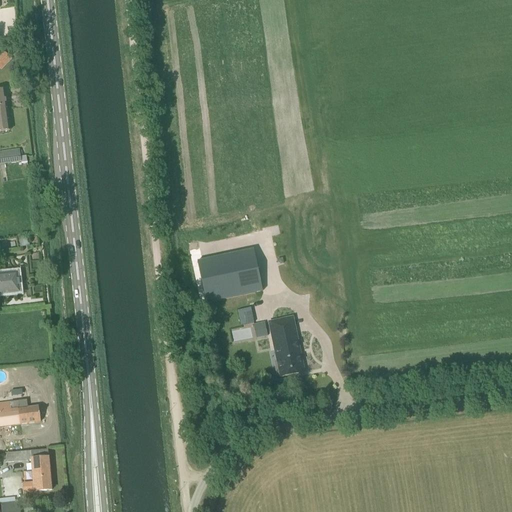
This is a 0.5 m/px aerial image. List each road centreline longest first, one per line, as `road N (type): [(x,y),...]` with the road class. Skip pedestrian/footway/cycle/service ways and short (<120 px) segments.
road 1 (track): [(187,511),(129,0)]
road 2 (primary): [(90,409),(47,0)]
road 3 (unclassified): [(192,511),(220,460),(263,430),(511,396)]
